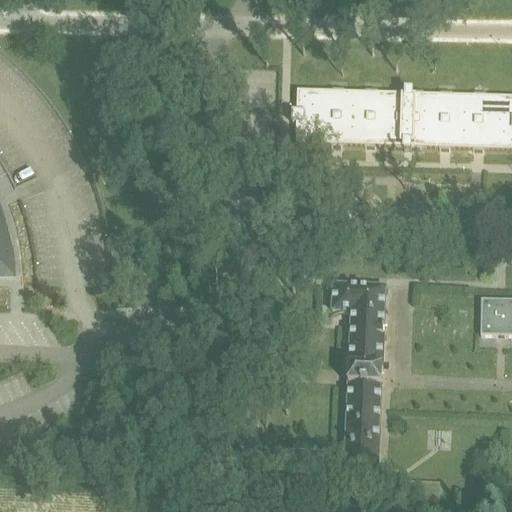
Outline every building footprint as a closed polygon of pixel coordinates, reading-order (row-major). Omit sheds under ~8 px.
[(333,93),(333,95),(298,94),(297,115),(293,115),(293,125),(297,126),(296,147),(332,148),(332,150),(342,150),(342,148),(365,149),(365,151),(376,151),(376,149),(393,149),(393,152),(404,152),(404,153),(411,154),(412,152),(422,153),(422,150),(440,151),(440,153),(450,153),(450,151),(473,152),(473,154),(484,154),(484,152),(511,152),(511,100),(485,99),(485,97),(475,97),(475,99),(452,98),(452,96),(441,96),(441,98),(423,97),(423,95),(413,95),(413,93),(406,93),(405,94),(395,94),(395,97),(377,96),(377,94),(367,94),(367,96),(344,95),(344,93),(333,93)] [(0,276),(1,277),(8,277),(10,277),(9,264),(9,261),(9,259),(9,256),(8,254),(8,251),(7,249),(7,247),(6,244),(6,242),(5,239),(5,237),(4,234),(3,232),(3,229),(2,227),(1,225),(0,222),(0,220),(0,276)] [(349,372),(349,387),(346,448),(345,468),(378,469),(382,386),(382,373),(386,291),(334,288),(332,314),(352,315),(349,372)] [(511,303),(482,303),(481,339),(511,339),(511,303)] [(444,329),(446,353),(465,352),(464,328),(444,329)]
